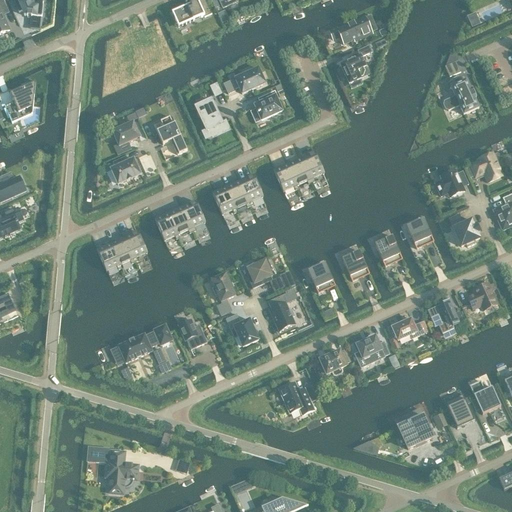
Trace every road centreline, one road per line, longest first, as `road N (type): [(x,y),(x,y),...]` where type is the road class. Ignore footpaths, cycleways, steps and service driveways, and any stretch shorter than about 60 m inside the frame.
road 1 (unclassified): [(417,498),(163,419)]
road 2 (residential): [(504,260),(278,360)]
road 3 (unclassified): [(82,33),(61,241)]
road 4 (residential): [(304,56),(331,119),(250,156)]
road 5 (residential): [(278,360),(163,419)]
road 6 (unclassified): [(39,511),(50,387)]
